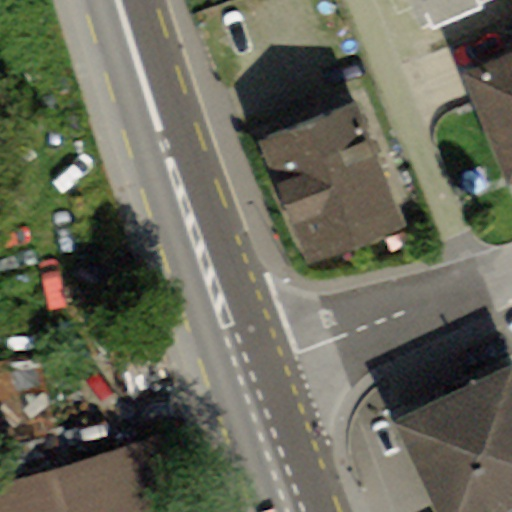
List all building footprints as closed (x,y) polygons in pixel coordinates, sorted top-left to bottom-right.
[(416,0),(431,33),(482,11),(480,5),(492,0),(416,0)] [(511,54),(462,75),(507,187),(511,184),(511,54)] [(305,267),(404,228),(355,103),(255,143),(305,267)] [(511,368),(452,395),(503,510),(511,505),(511,368)] [(432,511),(498,511),(503,510),(452,395),(392,422),(418,478),(432,511)] [(162,511),(142,441),(0,482),(0,511),(162,511)]
